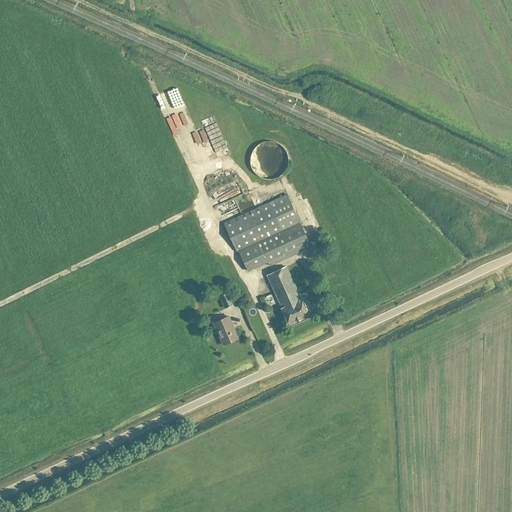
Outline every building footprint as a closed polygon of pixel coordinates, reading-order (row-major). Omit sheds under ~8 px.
[(212,131),(193,136),(199,159),(218,154),(212,131)] [(261,161),(278,166),(281,154),(288,156),(292,144),(264,136),(260,150),(264,151),(261,161)] [(270,266),(310,248),(286,195),(224,224),(237,252),(238,251),(247,271),(266,262),(270,266)] [(286,267),(267,275),(282,308),(281,309),(288,325),(309,316),(301,299),(301,300),(286,267)] [(228,293),(219,297),(224,309),(233,305),(228,293)] [(223,345),(238,339),(228,317),(213,323),(223,345)]
